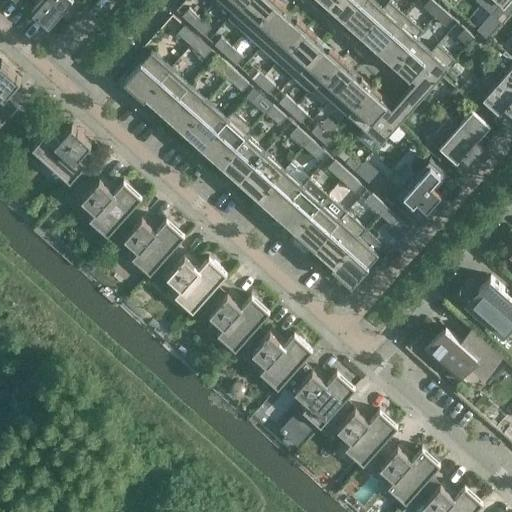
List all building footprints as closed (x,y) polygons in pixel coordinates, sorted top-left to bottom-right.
[(36,0),(38,0),(34,4),(41,11),(40,13),(50,22),(59,11),(67,17),(78,0),(36,0)] [(224,0),(234,9),(228,16),(229,16),(243,0),(224,0)] [(243,0),(229,16),(245,31),(272,0),(243,0)] [(278,0),(272,0),(245,31),(261,45),(289,14),(283,8),(285,6),(278,0)] [(330,0),(327,4),(338,13),(340,10),(346,16),(359,0),(330,0)] [(360,32),(388,0),(387,0),(383,5),(377,0),(359,0),(346,16),(352,21),(350,23),(360,32)] [(378,45),(406,13),(391,0),(388,0),(360,32),(370,42),(372,39),(378,45)] [(442,6),(435,0),(426,0),(424,3),(435,13),(442,6)] [(511,0),(500,0),(501,1),(492,11),(502,21),(511,9),(511,0)] [(200,16),(189,6),(182,13),(193,23),(200,16)] [(453,16),(442,6),(435,13),(446,23),(453,16)] [(406,13),(378,45),(384,50),(382,52),(392,61),(422,28),(406,13)] [(289,14),(261,45),(277,60),(307,26),(297,17),(295,19),(289,14)] [(211,26),(200,16),(193,23),(204,33),(211,26)] [(198,35),(184,23),(179,29),(192,41),(198,35)] [(457,33),(468,43),(474,35),(463,25),(457,33)] [(307,26),(277,60),(293,74),(322,43),(316,37),(318,35),(307,26)] [(422,28),(392,61),(402,70),(404,68),(410,74),(438,42),(437,41),(431,48),(417,35),(423,28),(422,28)] [(211,48),(198,35),(192,41),(206,54),(211,48)] [(232,45),(221,35),(215,42),(226,52),(232,45)] [(438,42),(410,74),(416,79),(404,92),(415,102),(455,57),(438,42)] [(327,48),(322,43),(293,74),(309,89),(340,55),(329,46),(327,48)] [(243,55),(232,45),(226,52),(237,62),(243,55)] [(133,84),(145,95),(171,65),(152,47),(127,75),(135,82),(133,84)] [(340,55),(309,89),(310,89),(316,82),(332,96),(354,72),(348,66),(350,64),(340,55)] [(235,69),(222,57),(216,63),(230,75),(235,69)] [(0,115),(3,118),(19,100),(8,91),(21,76),(2,59),(0,60),(0,115)] [(511,63),(485,93),(475,84),(466,94),(483,110),(490,102),(500,111),(506,104),(511,109),(511,63)] [(265,74),(253,64),(247,71),(258,81),(265,74)] [(171,65),(145,95),(156,105),(159,103),(166,109),(190,82),(171,65)] [(249,81),(235,69),(230,75),(244,87),(249,81)] [(360,77),(354,72),(332,96),(348,110),(372,84),(362,75),(360,77)] [(276,83),(265,74),(258,81),(269,91),(276,83)] [(190,82),(166,109),(172,115),(170,117),(182,128),(209,98),(190,82)] [(372,84),(348,110),(364,125),(386,100),(380,95),(382,93),(372,84)] [(273,102),(259,90),(254,96),(267,108),(273,102)] [(392,106),(386,100),(364,125),(381,140),(415,102),(404,92),(392,106)] [(297,103),(286,93),(279,100),(290,110),(297,103)] [(209,98),(182,128),(194,139),(196,136),(203,143),(234,108),(233,107),(227,115),(209,98)] [(286,115),(273,102),(267,108),(281,121),(286,115)] [(308,112),(297,103),(290,110),(301,120),(308,112)] [(490,122),(473,107),(443,141),(432,132),(423,142),(441,158),(447,150),(457,159),(463,152),(470,158),(484,142),(477,136),(490,122)] [(234,108),(203,143),(210,149),(208,151),(220,162),(253,125),(234,108)] [(59,136),(49,127),(33,145),(70,179),(86,161),(79,154),(92,140),(72,122),(59,136)] [(329,131),(318,122),(311,129),(322,139),(329,131)] [(311,136),(297,124),(292,130),(305,142),(311,136)] [(253,125),(220,162),(232,172),(234,170),(241,177),(265,149),(247,133),(253,126),(253,125)] [(340,141),(329,131),(322,139),(333,149),(340,141)] [(324,149),(311,136),(305,142),(319,155),(324,149)] [(265,149),(241,177),(248,183),(246,185),(258,196),(284,166),(265,149)] [(346,160),(355,168),(362,161),(352,152),(346,160)] [(389,180),(380,190),(398,206),(405,198),(414,206),(420,200),(427,206),(442,190),(435,184),(447,170),(430,155),(429,157),(424,154),(419,154),(414,156),(412,161),(413,167),(416,171),(400,189),(389,180)] [(348,170),(335,158),(329,164),(343,176),(348,170)] [(284,166),(258,196),(270,206),(272,204),(279,210),(309,176),(309,175),(302,182),(284,166)] [(362,182),(348,170),(343,176),(357,188),(362,182)] [(90,216),(109,231),(142,194),(124,178),(114,189),(100,176),(82,195),(97,208),(90,216)] [(309,176),(279,210),(285,216),(283,219),(295,229),(328,193),(309,176)] [(386,204),(372,191),(367,197),(380,210),(386,204)] [(328,193),(295,229),(307,240),(309,238),(316,244),(347,209),(328,193)] [(399,216),(386,204),(380,210),(394,222),(399,216)] [(347,209),(316,244),(323,250),(321,252),(333,263),(366,226),(347,209)] [(133,253),(151,270),(185,232),(166,216),(157,227),(142,214),(125,233),(139,246),(133,253)] [(366,226),(333,263),(345,273),(347,271),(354,278),(385,244),(366,226)] [(175,292),(193,308),(227,271),(209,254),(199,265),(185,252),(168,272),(182,284),(175,292)] [(511,292),(491,273),(478,287),(480,289),(470,300),(469,298),(467,300),(503,332),(511,321),(511,292)] [(218,330),(236,346),(270,309),(251,292),(242,303),(228,290),(210,310),(224,322),(218,330)] [(446,324),(426,347),(458,375),(472,359),(485,371),(503,351),(474,325),(462,338),(446,324)] [(260,368),(279,384),(312,347),(294,331),(285,341),(270,328),(253,348),(267,361),(260,368)] [(303,406),(321,423),(355,385),(337,369),(327,379),(313,367),(295,386),(310,399),(303,406)] [(299,440),(316,422),(298,405),(281,423),(299,440)] [(346,444),(364,461),(398,423),(379,407),(370,417),(355,405),(338,424),(352,437),(346,444)] [(388,483),(407,499),(440,461),(422,445),(412,456),(398,443),(381,462),(395,475),(388,483)] [(471,511),(483,499),(465,483),(455,494),(441,481),(423,500),(436,511),(471,511)]
